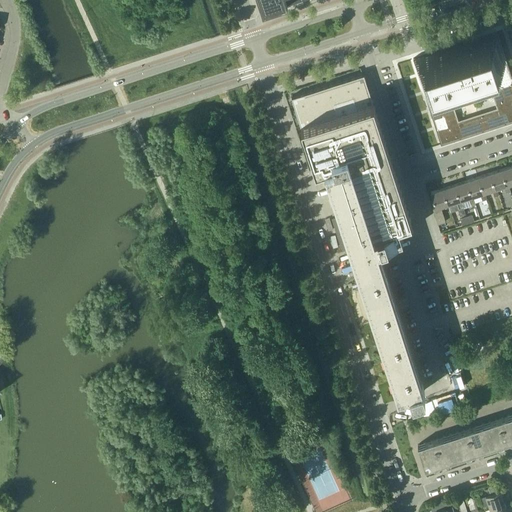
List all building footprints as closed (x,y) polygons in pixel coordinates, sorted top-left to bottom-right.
[(413,58),(441,144),(511,121),(511,77),(497,31),(413,58)] [(397,389),(397,390),(400,398),(424,390),(377,243),(413,231),(409,219),(393,170),(392,171),(385,151),(389,150),(388,148),(387,149),(368,90),(369,89),(364,73),(362,73),(298,94),(298,95),(305,115),(299,117),(299,116),(298,116),(315,168),(324,165),(396,389),(397,389)] [(511,165),(501,169),(506,184),(508,184),(511,182),(511,165)] [(501,169),(489,173),(494,188),(496,188),(504,185),(506,192),(510,191),(508,184),(506,184),(501,169)] [(489,173),(478,176),(483,192),(485,191),(492,189),(494,196),(498,195),(496,188),(494,188),(489,173)] [(478,176),(466,180),(471,196),(473,195),(480,193),(482,200),(487,199),(485,191),(483,192),(478,176)] [(475,202),(473,195),(471,196),(466,180),(454,184),(459,200),(461,199),(468,197),(471,204),(475,202)] [(459,200),(454,184),(442,188),(447,204),(457,201),(459,208),(464,206),(461,199),(459,200)] [(440,206),(447,204),(442,188),(431,192),(435,207),(433,208),(438,224),(445,221),(440,206)] [(474,220),(472,213),(466,215),(468,222),(474,220)] [(462,224),(468,222),(466,215),(460,217),(462,224)] [(511,438),(511,414),(483,424),(490,446),(511,438)] [(450,434),(457,456),(490,446),(483,424),(450,434)] [(418,444),(425,467),(457,456),(450,434),(418,444)] [(488,502),(490,508),(504,503),(500,490),(480,497),(482,504),(488,502)] [(452,504),(449,498),(440,501),(442,508),(452,504)] [(490,508),(491,511),(507,511),(504,503),(490,508)]
